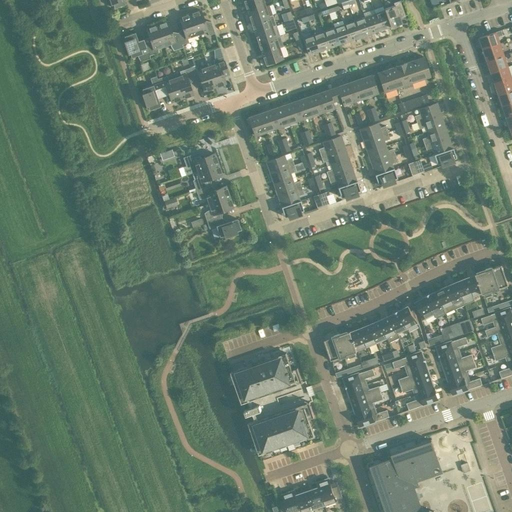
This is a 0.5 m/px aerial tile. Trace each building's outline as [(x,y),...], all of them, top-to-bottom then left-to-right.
[(243,0),(248,12),(265,6),(263,0),(243,0)] [(347,0),(341,3),(343,9),(350,7),(349,5),(347,0)] [(390,26),(390,27),(401,23),(398,15),(404,13),(400,0),(393,3),(394,5),(384,9),(385,11),(390,26)] [(269,5),(265,6),(248,12),(251,22),(269,16),(268,16),(272,15),(269,5)] [(190,13),(192,20),(197,35),(207,31),(208,35),(215,33),(211,21),(205,23),(200,10),(190,13)] [(380,29),(390,26),(385,11),(375,14),(380,29)] [(178,32),(182,44),(188,42),(187,38),(197,35),(192,20),(190,13),(179,17),(183,30),(178,32)] [(364,18),(370,33),(380,29),(375,14),(364,18)] [(251,22),(255,32),(276,25),(272,15),(268,16),(269,16),(251,22)] [(354,21),(360,36),(370,33),(364,18),(354,21)] [(157,25),(164,46),(170,44),(171,46),(171,47),(173,50),(183,47),(182,44),(178,32),(172,34),(168,21),(157,25)] [(360,36),(354,21),(344,25),(349,40),(360,36)] [(145,44),(149,55),(159,52),(158,48),(164,46),(157,25),(146,28),(151,42),(145,44)] [(258,42),(279,35),(276,25),(255,32),(258,42)] [(349,40),(344,25),(334,28),(339,44),(349,40)] [(324,32),(329,47),(339,44),(334,28),(324,32)] [(480,37),(478,38),(480,46),(482,45),(483,49),(500,43),(498,36),(503,35),(501,30),(496,31),(479,37),(480,37)] [(135,32),(124,36),(125,41),(124,41),(128,53),(129,53),(131,57),(137,55),(138,58),(141,62),(150,58),(149,55),(145,44),(143,39),(138,41),(135,32)] [(329,47),(324,32),(313,35),(319,51),(329,47)] [(283,45),(279,35),(258,42),(262,53),(279,47),(283,45)] [(319,51),(313,35),(303,39),(308,54),(319,51)] [(485,52),(483,53),(486,61),(504,54),(500,43),(483,49),(485,52)] [(279,47),(262,53),(266,66),(275,63),(275,62),(274,62),(274,61),(283,58),(279,47)] [(504,54),(486,61),(488,68),(490,68),(491,71),(508,66),(504,54)] [(215,87),(226,83),(223,76),(228,74),(222,56),(213,59),(213,64),(207,66),(215,87)] [(429,76),(423,56),(422,56),(422,57),(419,58),(392,67),(398,86),(403,85),(404,88),(412,86),(410,82),(429,76)] [(190,67),(192,73),(194,79),(199,77),(204,91),(215,87),(207,66),(197,69),(196,65),(192,67),(190,67)] [(492,75),(491,76),(493,83),(511,77),(508,66),(491,71),(492,75)] [(182,98),(193,95),(188,81),(194,79),(192,73),(190,67),(179,71),(181,75),(175,77),(182,98)] [(383,91),(398,86),(392,67),(381,71),(378,73),(377,72),(383,91)] [(371,94),(377,92),(371,74),(337,86),(337,87),(332,88),(336,99),(340,98),(343,104),(343,103),(348,101),(349,102),(360,98),(360,97),(371,93),(371,94)] [(171,102),(182,98),(175,77),(169,79),(166,75),(157,79),(161,91),(167,89),(171,102)] [(161,91),(157,79),(156,76),(150,78),(152,85),(142,88),(143,93),(142,94),(146,106),(147,105),(149,110),(160,106),(155,92),(161,91)] [(511,78),(511,77),(493,83),(496,91),(498,90),(499,94),(511,89),(511,78)] [(334,107),(332,101),(336,99),(332,88),(328,90),(328,89),(248,117),(254,135),(260,133),(260,132),(271,128),(271,129),(283,125),(283,124),(294,120),(294,121),(306,117),(305,116),(316,112),(317,113),(328,109),(328,108),(333,106),(334,107)] [(500,98),(498,98),(501,106),(511,102),(511,89),(499,94),(500,98)] [(412,99),(414,106),(428,102),(426,94),(412,99)] [(414,106),(412,99),(398,104),(400,111),(414,106)] [(416,122),(440,113),(438,107),(437,107),(436,102),(418,108),(420,113),(414,116),(416,122)] [(511,102),(501,106),(504,114),(505,113),(507,117),(511,115),(511,102)] [(440,113),(416,122),(418,129),(425,127),(426,131),(443,125),(442,121),(443,121),(440,113)] [(363,140),(387,132),(385,126),(379,128),(377,122),(359,129),(361,133),(363,140)] [(443,125),(426,131),(428,136),(422,138),(424,144),(447,135),(445,129),(443,125)] [(387,132),(363,140),(366,147),(367,151),(385,145),(383,141),(389,139),(387,132)] [(320,155),(344,146),(342,140),(340,135),(322,141),(324,147),(318,149),(320,155)] [(447,135),(424,144),(426,151),(432,149),(433,153),(451,146),(450,144),(447,135)] [(385,145),(367,151),(369,156),(371,162),(395,154),(393,148),(387,150),(385,145)] [(344,146),(320,155),(323,162),(329,160),(330,164),(348,157),(347,154),(344,146)] [(451,146),(433,153),(434,154),(433,154),(437,164),(440,163),(441,166),(453,162),(452,159),(456,157),(452,147),(451,148),(451,146)] [(166,152),(160,154),(162,160),(168,158),(173,156),(171,150),(166,152)] [(192,154),(184,157),(187,165),(188,166),(190,166),(192,172),(218,163),(214,153),(201,157),(199,152),(192,154)] [(395,154),(371,162),(374,170),(375,173),(392,167),(391,163),(397,161),(395,154)] [(270,172),(294,164),(291,158),(285,160),(284,155),(266,161),(268,165),(267,165),(270,172)] [(348,157),(330,164),(332,169),(326,171),(328,177),(352,168),(350,162),(349,162),(348,157)] [(413,161),(417,173),(423,171),(419,159),(413,161)] [(417,173),(413,161),(407,163),(411,175),(417,173)] [(192,180),(196,189),(210,184),(208,179),(222,174),(218,163),(192,172),(194,179),(192,180)] [(294,164),(270,172),(272,180),(274,183),(291,177),(290,173),(296,171),(294,164)] [(392,167),(375,173),(375,174),(374,174),(378,184),(381,183),(382,186),(394,182),(393,179),(397,178),(393,168),(392,167)] [(352,168),(328,177),(330,184),(336,182),(338,186),(355,179),(354,177),(355,177),(352,168)] [(291,177),(274,183),(275,188),(277,194),(301,186),(299,181),(293,183),(291,177)] [(355,179),(338,186),(338,187),(337,187),(341,197),(344,196),(345,199),(357,194),(356,191),(360,190),(356,180),(356,181),(355,179)] [(210,184),(196,189),(199,199),(204,199),(206,198),(208,203),(229,196),(226,186),(212,190),(210,184)] [(301,186),(277,194),(280,203),(280,202),(281,205),(299,199),(298,196),(304,194),(301,186)] [(319,194),(323,205),(329,203),(325,192),(319,194)] [(323,205),(319,194),(313,196),(317,208),(323,205)] [(207,222),(222,217),(220,212),(233,207),(229,196),(208,203),(210,209),(208,210),(207,211),(204,213),(207,222)] [(299,199),(281,205),(282,206),(281,207),(284,216),(288,215),(289,218),(301,214),(300,211),(303,210),(300,200),(299,200),(299,199)] [(222,217),(207,222),(209,228),(216,226),(219,237),(224,235),(225,237),(237,232),(236,231),(241,229),(237,218),(224,223),(222,217)] [(188,260),(195,258),(192,250),(186,252),(188,260)] [(483,294),(509,285),(502,265),(491,267),(485,268),(486,270),(476,273),(476,275),(482,293),(483,294)] [(473,296),(482,293),(476,275),(466,278),(473,296)] [(466,278),(456,282),(463,300),(465,305),(475,301),(473,296),(466,278)] [(455,309),(465,305),(463,300),(456,282),(445,287),(455,309)] [(443,309),(446,313),(455,309),(445,287),(435,292),(443,309)] [(434,313),(443,309),(435,292),(426,297),(434,313)] [(425,319),(434,313),(426,297),(416,302),(418,308),(417,308),(420,316),(421,316),(423,315),(425,319)] [(411,311),(408,306),(399,311),(407,328),(418,323),(415,318),(416,317),(413,309),(411,311)] [(495,326),(511,320),(511,312),(510,308),(491,314),(481,318),(483,325),(494,321),(495,326)] [(398,333),(407,328),(399,311),(390,316),(398,333)] [(389,342),(400,337),(398,333),(390,316),(379,320),(387,338),(389,342)] [(377,342),(387,338),(379,320),(370,324),(377,342)] [(499,338),(511,334),(511,320),(495,326),(485,330),(487,337),(498,333),(499,338)] [(367,346),(377,342),(370,324),(360,328),(367,346)] [(357,350),(367,346),(360,328),(351,332),(357,350)] [(351,332),(350,331),(340,334),(340,333),(334,335),(335,336),(324,340),(331,360),(357,351),(357,350),(351,332)] [(493,354),(511,347),(511,334),(499,338),(501,344),(491,347),(493,354)] [(441,358),(460,352),(458,347),(468,343),(466,336),(456,340),(437,346),(441,358)] [(508,362),(511,360),(511,347),(493,354),(496,360),(506,357),(508,362)] [(407,370),(426,364),(422,351),(403,358),(392,362),(395,368),(405,365),(407,370)] [(286,352),(231,370),(259,454),(316,435),(310,418),(315,417),(310,402),(313,401),(306,381),(303,381),(298,367),(292,369),(286,352)] [(460,352),(441,358),(445,370),(474,360),(472,354),(462,357),(460,352)] [(361,362),(362,364),(363,368),(370,366),(368,360),(361,362)] [(474,360),(445,370),(449,382),(468,376),(466,370),(476,367),(474,360)] [(511,374),(511,360),(508,362),(509,368),(499,371),(502,378),(511,374)] [(426,364),(407,370),(409,376),(398,379),(401,386),(430,376),(426,364)] [(348,390),(367,384),(365,379),(375,375),(373,368),(363,372),(344,378),(348,390)] [(430,376),(401,386),(403,392),(413,389),(415,394),(434,388),(430,376)] [(468,376),(449,382),(453,395),(472,388),(482,384),(480,378),(470,381),(468,376)] [(367,384),(348,390),(352,402),(381,392),(379,386),(369,389),(367,384)] [(434,388),(415,394),(417,399),(407,403),(409,410),(419,406),(438,400),(434,388)] [(381,392),(352,402),(356,414),(375,408),(373,402),(383,399),(381,392)] [(375,408),(356,414),(360,426),(379,420),(389,416),(387,410),(377,413),(375,408)] [(393,458),(399,476),(413,471),(417,481),(435,475),(431,466),(439,463),(430,440),(391,453),(393,458)] [(422,511),(414,487),(418,486),(418,485),(417,481),(413,471),(399,476),(393,458),(389,459),(369,466),(385,511),(433,511),(433,510),(425,511),(422,511)] [(466,462),(460,464),(462,472),(469,470),(466,462)] [(318,487),(325,505),(337,501),(336,500),(343,498),(338,485),(332,487),(329,478),(317,483),(318,487)] [(307,491),(314,509),(325,505),(318,487),(307,491)] [(302,511),(296,495),(295,490),(283,494),(285,499),(278,502),(281,511),(302,511)] [(304,511),(314,509),(307,491),(296,495),(302,511),(304,511)]
